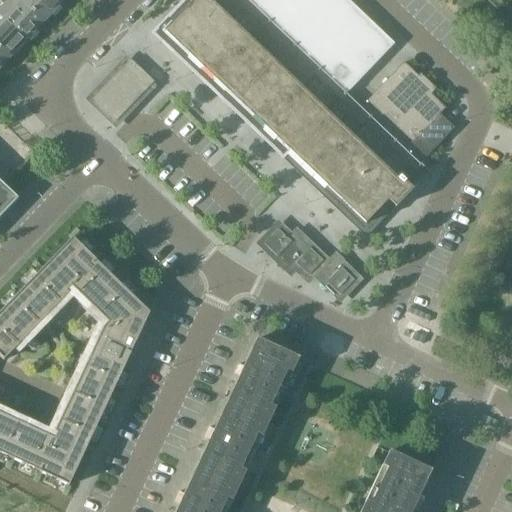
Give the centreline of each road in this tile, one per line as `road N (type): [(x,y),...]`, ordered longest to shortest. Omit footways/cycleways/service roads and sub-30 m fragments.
road 1 (residential): [(375,0),(471,87),(480,113),(380,340)]
road 2 (residential): [(123,511),(234,276)]
road 3 (residential): [(101,158),(61,122),(52,96),(58,74),(132,0)]
road 4 (residential): [(234,276),(101,158)]
road 5 (residential): [(380,340),(234,276)]
road 6 (residential): [(0,265),(101,158)]
road 7 (residential): [(511,403),(380,340)]
